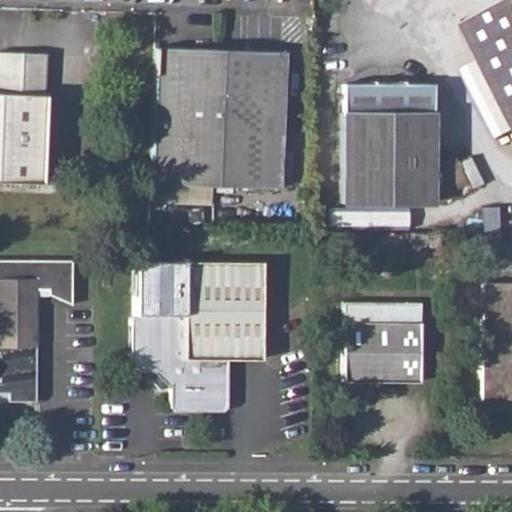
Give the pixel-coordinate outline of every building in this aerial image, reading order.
[(511,0),(510,0),(468,21),(511,109),(511,0)] [(157,45),(153,182),(280,186),(285,49),(157,45)] [(0,179),(43,181),(46,50),(0,47),(0,179)] [(429,80),(339,80),(339,201),(428,202),(429,80)] [(323,202),(310,202),(310,217),(323,217),(323,202)] [(333,203),(333,223),(408,226),(408,206),(333,203)] [(131,311),(128,315),(128,362),(132,367),(150,366),(167,387),(167,402),(172,407),(217,408),(223,402),(223,356),(257,356),(259,258),(180,257),(131,257),(131,311)] [(0,393),(8,394),(8,402),(35,403),(40,288),(51,288),(51,293),(73,305),(73,259),(0,258),(0,393)] [(511,279),(477,280),(476,405),(507,404),(511,400),(511,279)] [(419,320),(344,320),(344,380),(369,380),(369,386),(378,386),(378,380),(420,379),(419,320)]
